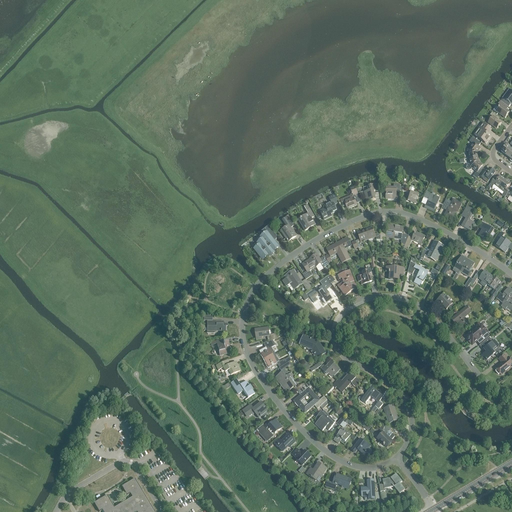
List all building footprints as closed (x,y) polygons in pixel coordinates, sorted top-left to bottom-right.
[(511,91),(509,89),(502,98),(502,99),(500,101),(508,107),(509,107),(511,105),(511,106),(511,105),(511,104),(511,91)] [(500,101),(498,105),(499,106),(498,108),(496,107),(493,110),(496,113),(497,112),(505,118),(509,113),(508,112),(506,110),(508,107),(500,101)] [(497,129),(501,123),(496,120),(498,117),(492,112),(490,115),(492,117),(488,123),(493,127),(494,126),(497,129)] [(486,144),(491,136),(488,134),(491,130),(484,124),(475,135),(486,144)] [(473,144),(470,149),(469,149),(468,151),(468,153),(469,153),(469,159),(478,158),(477,153),(480,149),(478,147),(481,144),(474,139),(472,137),(469,142),(471,143),(473,144)] [(503,150),(501,152),(506,156),(511,149),(506,146),(508,144),(505,142),(500,148),(503,150)] [(476,172),(475,174),(476,174),(473,177),(477,180),(479,177),(484,170),(481,168),(483,165),(478,162),(478,158),(469,159),(470,165),(468,165),(467,166),(467,168),(467,169),(469,170),(471,170),(472,168),(477,172),(476,172)] [(484,170),(479,177),(484,180),(485,178),(489,180),(495,173),(489,169),(487,172),(484,170)] [(500,176),(497,180),(494,178),(490,184),(493,186),(494,185),(499,189),(506,180),(505,180),(500,176)] [(510,190),(508,188),(511,184),(510,183),(510,184),(506,180),(499,189),(504,192),(502,195),(505,198),(506,196),(510,190)] [(379,184),(368,186),(369,191),(364,192),(366,200),(367,200),(368,202),(373,201),(374,201),(376,200),(374,192),(380,191),(379,184)] [(400,190),(402,191),(403,187),(400,187),(400,185),(394,185),(394,190),(386,189),(386,199),(389,199),(394,199),(394,191),(400,192),(400,190)] [(410,188),(409,192),(406,201),(415,204),(418,194),(413,193),(414,189),(414,188),(414,187),(413,187),(413,186),(412,186),(411,186),(411,187),(410,187),(410,188)] [(346,205),(347,209),(357,206),(354,198),(353,196),(358,194),(355,187),(350,189),(352,194),(350,195),(351,196),(347,198),(348,200),(345,202),(343,199),(340,200),(343,207),(346,205)] [(437,204),(432,202),(435,196),(435,197),(435,196),(426,192),(423,198),(428,200),(424,208),(434,212),(438,203),(437,203),(437,204)] [(337,211),(334,204),(333,203),(338,201),(335,196),(329,199),(331,202),(325,205),(326,208),(320,211),(324,220),(332,217),(330,214),(332,213),(332,214),(337,211)] [(444,210),(445,209),(446,210),(444,215),(445,216),(444,217),(451,221),(451,219),(453,220),(457,212),(457,213),(461,206),(460,205),(460,204),(454,201),(453,202),(452,201),(451,203),(446,201),(442,209),(444,210)] [(313,227),(315,225),(311,218),(314,217),(307,205),(304,207),(308,214),(298,220),(305,231),(310,228),(310,227),(312,226),(313,227)] [(461,216),(465,219),(461,226),(470,231),(474,223),(470,220),(472,215),(473,216),(473,215),(472,215),(475,211),(475,212),(475,211),(466,206),(461,216)] [(295,225),(288,216),(285,218),(290,224),(281,231),(286,239),(289,236),(292,240),(296,236),(291,228),(295,225)] [(494,230),(482,223),(479,228),(482,230),(478,236),(483,239),(483,240),(486,242),(487,241),(494,230)] [(393,239),(395,226),(387,225),(386,232),(380,231),(380,240),(383,241),(383,238),(393,239)] [(260,245),(255,249),(263,259),(268,255),(269,257),(274,253),(273,251),(278,247),(271,238),(275,234),(268,226),(270,228),(265,231),(267,233),(261,237),(263,239),(258,243),(260,245)] [(403,227),(395,226),(393,239),(401,240),(401,243),(402,245),(405,245),(409,236),(404,235),(404,236),(402,236),(403,227)] [(380,234),(374,234),(372,228),(365,230),(368,240),(375,237),(376,240),(380,240),(380,234)] [(358,248),(359,250),(361,249),(359,243),(368,240),(365,230),(357,233),(360,239),(355,242),(358,248)] [(407,250),(412,241),(421,245),(425,237),(415,232),(413,238),(408,236),(405,245),(403,248),(407,250)] [(501,232),(497,238),(500,240),(496,247),(505,253),(511,245),(507,242),(507,241),(502,238),(504,235),(501,232)] [(337,243),(346,261),(350,259),(345,249),(352,246),(347,238),(342,241),(337,244),(337,243)] [(433,242),(434,243),(430,251),(429,251),(427,251),(427,252),(424,250),(419,261),(421,263),(425,255),(431,258),(431,259),(431,260),(431,258),(436,261),(443,247),(438,245),(439,244),(438,245),(433,242)] [(342,263),(346,261),(337,243),(336,243),(337,244),(332,246),(326,249),(330,257),(337,253),(342,263)] [(329,264),(324,257),(320,259),(317,254),(314,256),(314,255),(310,257),(310,259),(316,267),(318,270),(322,267),(323,268),(324,268),(329,264)] [(456,281),(461,272),(468,260),(462,256),(454,268),(453,269),(453,270),(453,271),(456,272),(456,273),(453,279),(456,281)] [(309,271),(315,267),(315,268),(316,267),(310,259),(307,261),(307,262),(306,262),(302,265),(307,272),(302,274),(306,280),(312,276),(309,271)] [(474,264),(468,260),(461,272),(469,277),(471,273),(470,272),(474,264)] [(413,274),(415,271),(419,273),(414,283),(421,286),(428,272),(416,265),(415,266),(410,265),(408,272),(413,274)] [(389,280),(398,281),(399,275),(404,276),(404,268),(386,267),(385,271),(389,271),(389,280)] [(350,283),(355,281),(351,270),(338,275),(339,279),(342,278),(344,285),(340,288),(345,295),(351,292),(351,291),(353,290),(350,283)] [(372,275),(371,270),(362,272),(364,277),(360,278),(361,285),(372,282),(370,276),(372,275)] [(301,285),(303,284),(303,283),(294,271),(290,274),(290,273),(284,276),(286,279),(283,281),(287,286),(289,284),(294,290),(301,285)] [(481,284),(485,287),(487,285),(492,277),(485,271),(479,279),(482,281),(481,283),(481,284)] [(473,285),(479,276),(476,274),(473,280),(470,283),(473,285)] [(500,282),(492,276),(492,277),(487,285),(494,290),(491,294),(495,298),(503,288),(500,286),(498,285),(500,282)] [(330,284),(325,278),(320,282),(322,286),(309,296),(314,303),(317,300),(315,298),(320,294),(323,299),(322,300),(325,304),(326,303),(332,299),(325,288),(330,284)] [(467,289),(470,283),(473,280),(470,278),(464,287),(467,289)] [(308,291),(312,288),(307,281),(303,283),(303,284),(308,291)] [(501,306),(503,308),(511,296),(511,291),(508,288),(504,294),(504,295),(503,296),(500,294),(497,299),(503,304),(501,306)] [(447,310),(453,304),(443,294),(435,302),(439,307),(441,305),(447,310)] [(511,296),(503,308),(505,310),(507,307),(511,311),(511,296)] [(461,327),(468,322),(464,318),(471,312),(467,307),(451,320),(456,325),(458,323),(461,327)] [(223,324),(223,321),(207,321),(207,331),(215,331),(215,330),(221,330),(221,331),(221,333),(225,333),(225,327),(227,327),(227,324),(226,324),(223,324)] [(473,330),(465,337),(472,345),(478,341),(481,344),(483,343),(489,338),(491,336),(490,336),(487,333),(488,332),(481,325),(480,325),(479,324),(476,327),(477,328),(474,331),(473,330)] [(267,336),(268,342),(273,341),(278,339),(277,334),(269,335),(268,328),(255,330),(256,340),(262,339),(261,337),(267,336)] [(303,336),(299,345),(312,350),(317,359),(326,354),(321,346),(320,346),(318,343),(315,342),(316,341),(303,336)] [(499,346),(494,340),(492,342),(489,338),(483,343),(486,346),(485,347),(484,348),(483,349),(486,352),(481,356),(486,361),(495,354),(493,351),(499,346)] [(216,341),(217,345),(220,356),(230,353),(229,350),(228,350),(228,348),(229,348),(228,346),(228,343),(223,344),(222,340),(216,341)] [(275,346),(273,341),(268,342),(263,344),(267,350),(261,353),(263,356),(265,360),(273,356),(275,354),(271,348),(275,346)] [(275,354),(273,356),(265,360),(267,364),(269,368),(279,362),(275,354)] [(496,372),(498,375),(499,375),(500,374),(501,376),(511,366),(511,361),(511,360),(509,361),(504,355),(499,359),(502,363),(495,368),(497,370),(496,371),(496,372)] [(280,368),(287,363),(291,361),(289,357),(285,360),(286,361),(278,366),(280,368)] [(236,362),(230,365),(227,360),(223,363),(216,366),(218,371),(223,369),(225,372),(228,371),(231,375),(240,371),(236,362)] [(324,366),(321,369),(328,375),(329,374),(333,378),(340,370),(331,362),(325,368),(324,366)] [(305,372),(310,369),(306,363),(301,366),(305,372)] [(311,372),(322,366),(320,363),(310,369),(311,372)] [(276,378),(281,385),(294,376),(291,373),(289,375),(284,369),(288,366),(286,364),(279,369),(281,371),(282,373),(276,378)] [(361,381),(348,375),(342,382),(339,379),(324,395),(326,397),(334,388),(335,389),(336,388),(342,393),(351,383),(355,388),(361,381)] [(290,391),(293,388),(294,390),(296,392),(297,392),(303,387),(301,385),(297,388),(293,382),(296,379),(294,376),(281,385),(284,389),(283,389),(287,394),(290,392),(290,391)] [(237,394),(242,391),(243,390),(248,398),(255,394),(246,381),(240,386),(236,380),(230,383),(237,394)] [(311,387),(308,383),(303,387),(297,392),(298,393),(301,390),(303,393),(294,401),(299,408),(306,402),(304,399),(308,395),(311,398),(314,395),(309,388),(311,387)] [(383,405),(379,402),(383,396),(371,387),(361,401),(366,404),(372,395),(377,399),(376,401),(378,403),(375,407),(378,410),(373,415),(376,417),(382,411),(380,408),(383,405)] [(306,402),(299,408),(305,414),(314,406),(317,409),(327,400),(324,397),(320,401),(314,395),(311,398),(313,400),(308,405),(306,402)] [(261,403),(254,409),(250,405),(242,411),(245,415),(248,414),(250,416),(252,414),(253,415),(255,413),(259,418),(262,416),(263,418),(267,415),(265,413),(268,411),(261,403)] [(393,407),(385,409),(390,424),(390,423),(397,421),(398,421),(393,406),(392,406),(393,407)] [(315,425),(319,428),(330,416),(324,411),(322,413),(321,412),(316,418),(319,421),(315,425)] [(335,422),(330,416),(319,428),(322,431),(326,428),(329,431),(334,425),(333,424),(335,422)] [(347,424),(348,423),(351,426),(354,422),(347,417),(344,422),(347,424)] [(257,430),(264,437),(267,441),(272,436),(269,433),(272,430),(275,434),(282,428),(275,420),(266,429),(263,425),(257,430)] [(378,434),(380,435),(377,439),(384,445),(383,445),(384,446),(384,445),(387,447),(389,445),(390,445),(393,442),(391,440),(395,437),(392,434),(391,433),(391,432),(390,432),(390,428),(382,426),(379,430),(381,431),(380,432),(378,434)] [(345,430),(343,429),(334,441),(338,444),(341,440),(345,443),(351,435),(345,430)] [(274,443),(277,447),(282,452),(288,446),(290,447),(295,442),(289,435),(284,439),(285,439),(282,442),(279,439),(274,443)] [(369,448),(370,447),(360,439),(352,451),(355,453),(358,450),(364,455),(366,453),(367,453),(367,454),(368,454),(369,454),(370,454),(370,453),(371,453),(371,452),(371,451),(371,450),(371,449),(370,449),(369,448)] [(302,454),(297,449),(292,455),(297,459),(296,460),(302,466),(311,456),(304,451),(302,454)] [(306,474),(309,476),(312,478),(316,480),(319,477),(321,478),(327,469),(318,463),(313,470),(310,468),(306,474)] [(326,487),(335,490),(336,486),(340,487),(342,488),(349,490),(352,480),(336,474),(333,483),(328,482),(326,487)] [(396,474),(390,478),(383,480),(383,484),(379,485),(380,492),(385,491),(385,489),(393,488),(394,488),(394,487),(400,494),(405,490),(400,483),(402,481),(396,474)] [(154,511),(135,479),(122,487),(127,496),(130,494),(132,497),(114,508),(107,496),(94,503),(98,511),(99,511),(102,511),(154,511)] [(368,488),(361,488),(362,497),(368,496),(368,500),(375,500),(374,481),(367,481),(368,488)]
